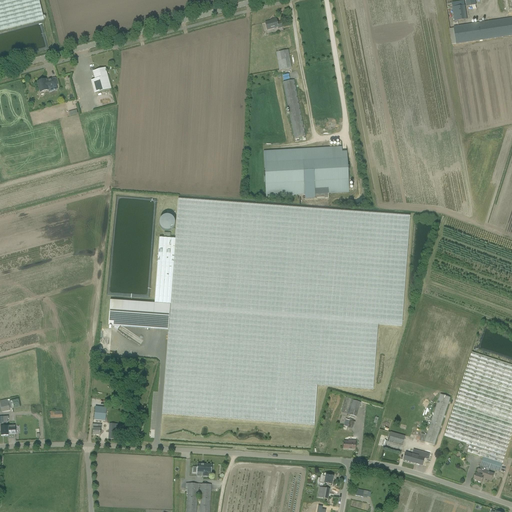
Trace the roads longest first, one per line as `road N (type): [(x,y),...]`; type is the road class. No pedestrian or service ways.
road 1 (unclassified): [(0,449),(88,445),(351,463)]
road 2 (tertiary): [(0,69),(257,0)]
road 3 (unclassified): [(511,506),(351,463)]
